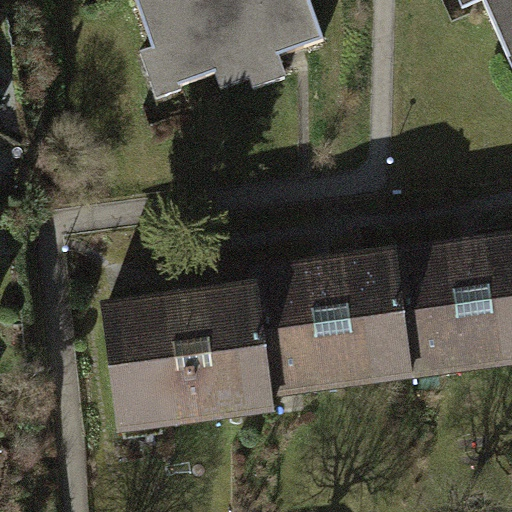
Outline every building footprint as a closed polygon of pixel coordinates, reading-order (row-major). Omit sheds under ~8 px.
[(128,0),(148,56),(137,60),(151,101),(209,81),(213,93),(244,83),(247,92),(282,80),(274,59),(314,45),(298,0),(128,0)] [(511,0),(460,0),(467,14),(485,7),(511,68),(511,0)] [(511,240),(392,258),(409,378),(411,387),(511,372),(511,240)] [(247,267),(250,283),(266,399),(409,378),(392,258),(390,246),(247,267)] [(250,283),(94,305),(113,431),(268,408),(266,399),(250,283)]
